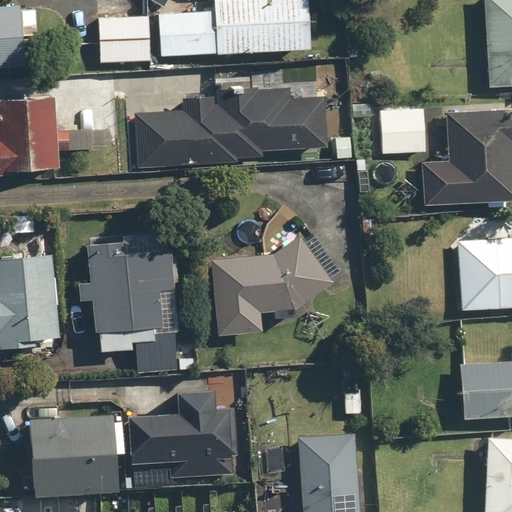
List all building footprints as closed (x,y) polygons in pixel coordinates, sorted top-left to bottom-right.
[(205,0),(206,14),(150,15),(151,61),(304,58),(302,0),(205,0)] [(491,12),(490,52),(492,52),(491,84),(511,84),(511,0),(488,0),(488,12),(491,12)] [(12,39),(29,39),(29,7),(0,7),(0,72),(12,72),(12,39)] [(142,61),(140,16),(90,18),(91,63),(142,61)] [(186,107),(139,109),(142,165),(267,158),(266,147),(333,143),(330,92),(294,94),(294,87),(245,89),(244,81),(213,83),(214,91),(185,92),(186,107)] [(0,169),(62,168),(60,90),(4,91),(5,136),(0,136),(0,169)] [(431,106),(380,106),(380,149),(431,150),(431,106)] [(511,106),(448,109),(450,155),(426,156),(428,202),(511,198),(511,106)] [(277,253),(214,256),(221,332),(270,327),(268,308),(303,305),(341,275),(306,230),(277,253)] [(511,233),(462,235),(464,304),(464,308),(481,307),(481,303),(511,301),(511,233)] [(139,371),(199,368),(198,355),(182,355),(180,325),(169,326),(167,287),(180,287),(179,260),(170,261),(169,253),(156,254),(155,245),(132,246),(132,239),(115,239),(116,254),(96,255),(97,279),(84,280),(85,297),(96,296),(99,349),(137,347),(139,371)] [(0,346),(64,345),(62,254),(0,255),(0,346)] [(511,354),(462,358),(467,413),(511,409),(511,354)] [(185,408),(139,409),(138,459),(242,454),(242,405),(228,405),(228,384),(185,384),(185,408)] [(134,473),(128,473),(128,411),(35,412),(36,487),(128,487),(134,487),(134,473)] [(511,511),(511,433),(492,433),(488,511),(511,511)] [(360,511),(357,434),(304,436),(308,511),(360,511)]
